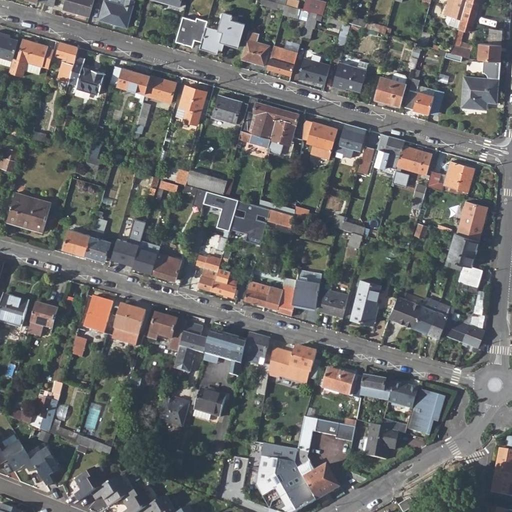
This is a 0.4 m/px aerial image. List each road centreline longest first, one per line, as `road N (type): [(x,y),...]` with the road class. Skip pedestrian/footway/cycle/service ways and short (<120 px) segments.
road 1 (residential): [(0,12),(511,159)]
road 2 (residential): [(0,246),(483,383)]
road 3 (residential): [(511,212),(498,372)]
road 4 (residential): [(347,511),(476,432)]
